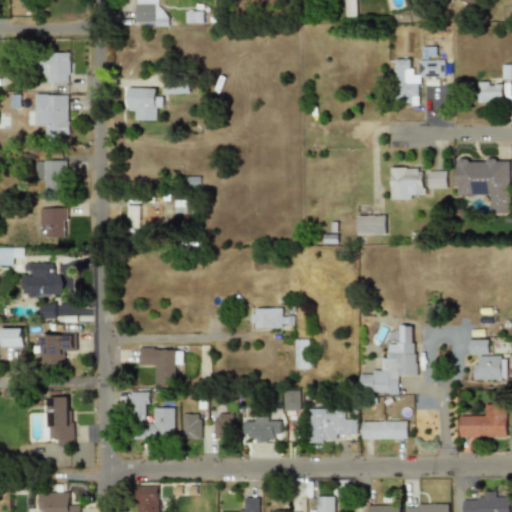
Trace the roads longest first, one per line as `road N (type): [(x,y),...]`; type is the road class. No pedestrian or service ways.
road 1 (residential): [(104,467),(100,0)]
road 2 (residential): [(104,467),(511,461)]
